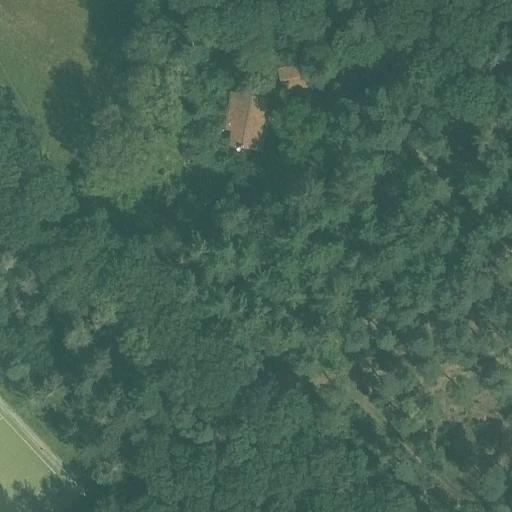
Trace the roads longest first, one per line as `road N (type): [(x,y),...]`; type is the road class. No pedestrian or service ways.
road 1 (track): [(0,180),(189,357)]
road 2 (track): [(189,357),(360,511)]
road 3 (track): [(133,511),(216,384)]
